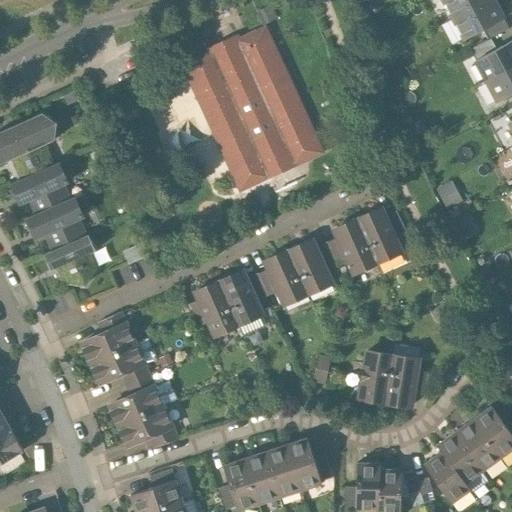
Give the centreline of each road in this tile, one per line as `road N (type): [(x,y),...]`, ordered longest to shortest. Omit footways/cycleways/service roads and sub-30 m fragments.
road 1 (residential): [(0,287),(79,470)]
road 2 (unclassified): [(140,0),(0,65)]
